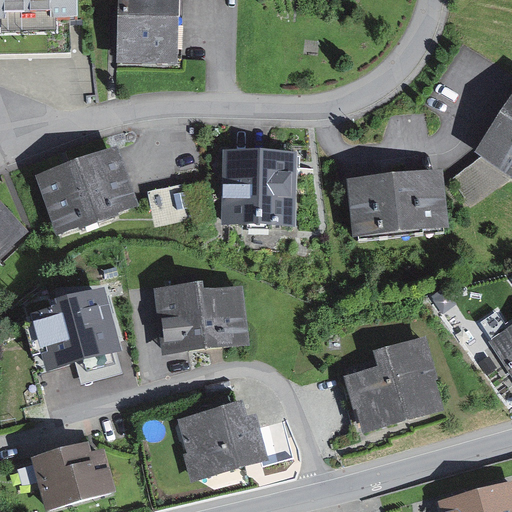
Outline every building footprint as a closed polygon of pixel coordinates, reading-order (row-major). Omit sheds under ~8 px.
[(93,0),(0,0),(0,38),(95,36),(93,0)] [(183,64),(183,0),(128,0),(129,63),(183,64)] [(511,169),(511,114),(487,155),(511,169)] [(301,149),(220,153),(223,220),(305,216),(301,149)] [(117,151),(39,175),(57,234),(135,210),(117,151)] [(508,177),(484,153),(456,176),(471,205),(508,177)] [(365,172),(369,228),(446,222),(441,166),(365,172)] [(0,257),(22,241),(0,210),(0,257)] [(199,290),(160,294),(166,350),(243,341),(237,294),(200,298),(199,290)] [(108,300),(47,315),(61,370),(122,354),(108,300)] [(381,362),(357,368),(370,422),(444,404),(427,331),(376,343),(381,362)] [(240,403),(180,421),(197,478),(265,458),(253,417),(245,420),(240,403)] [(85,449),(37,462),(49,507),(108,491),(99,455),(87,458),(85,449)] [(511,511),(511,483),(442,503),(444,511),(511,511)]
